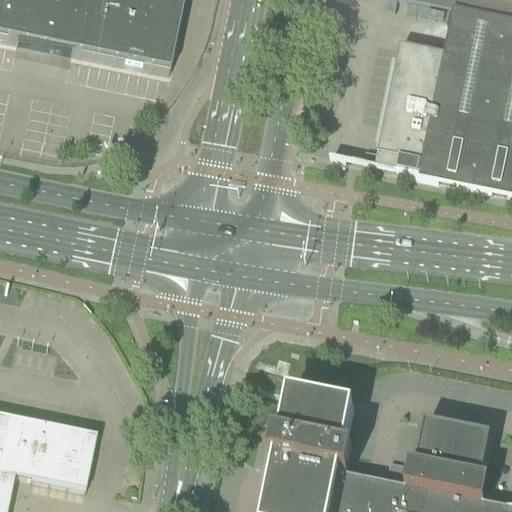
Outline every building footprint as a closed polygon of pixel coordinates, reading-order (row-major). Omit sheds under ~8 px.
[(0,0),(0,45),(71,61),(167,81),(183,0),(0,0)] [(511,0),(388,0),(388,3),(452,17),(511,28),(511,0)] [(396,180),(511,203),(511,28),(452,17),(443,61),(400,52),(377,160),(372,159),(370,172),(363,170),(362,171),(397,178),(396,180)] [(487,511),(484,511),(484,509),(475,507),(478,490),(482,490),(491,444),(425,430),(416,473),(409,471),(405,495),(378,490),(379,486),(378,486),(377,490),(347,484),(352,460),(345,458),(354,416),(288,403),(279,449),(282,450),(278,467),(269,465),(269,467),(274,468),(265,511),(487,511)] [(0,511),(5,511),(11,484),(83,499),(94,444),(0,424),(0,511)]
